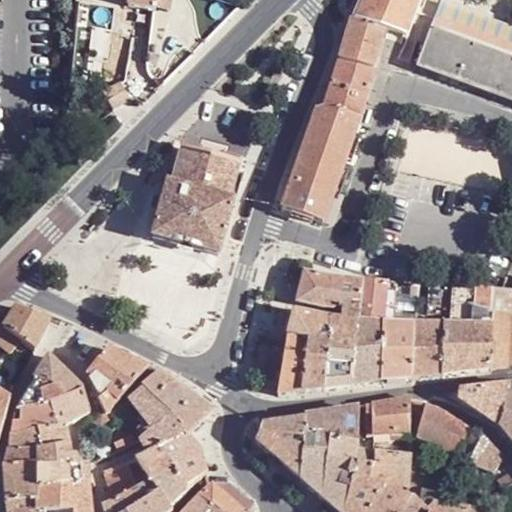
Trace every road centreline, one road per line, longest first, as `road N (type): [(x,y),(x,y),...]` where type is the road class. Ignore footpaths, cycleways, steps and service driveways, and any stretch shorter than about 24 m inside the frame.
road 1 (secondary): [(278,0),(6,274)]
road 2 (residential): [(255,221),(341,244),(388,105),(402,90),(511,114)]
road 3 (residential): [(255,221),(326,42),(325,28),(302,0)]
road 4 (tertiary): [(6,274),(209,377)]
road 5 (tertiary): [(237,402),(263,410),(428,389)]
road 6 (residential): [(209,377),(255,221)]
road 7 (residential): [(237,402),(231,462),(279,511)]
